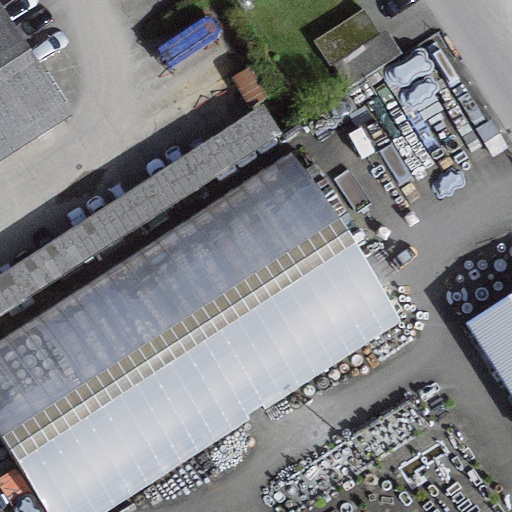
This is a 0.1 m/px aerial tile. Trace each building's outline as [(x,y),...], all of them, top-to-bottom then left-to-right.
[(0,160),(69,119),(0,7),(0,160)] [(380,35),(361,8),(315,40),(348,88),(402,50),(387,30),(380,35)] [(0,314),(277,137),(261,113),(0,280),(0,314)] [(116,511),(401,328),(291,158),(0,346),(0,437),(48,511),(116,511)] [(511,293),(468,320),(511,392),(511,293)]
